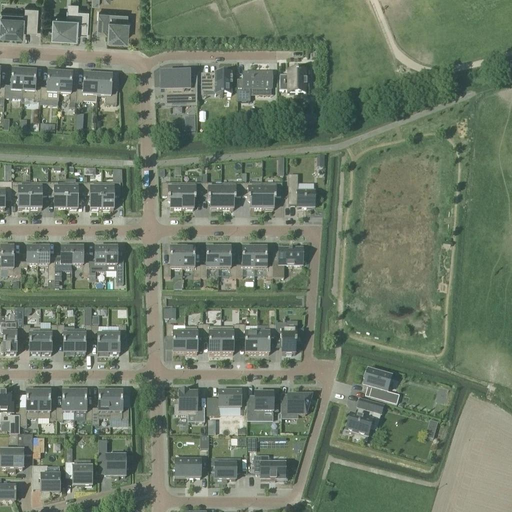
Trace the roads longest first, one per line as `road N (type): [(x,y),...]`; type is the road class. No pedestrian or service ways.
road 1 (residential): [(304,371),(314,231),(149,230)]
road 2 (residential): [(158,503),(292,503),(326,382),(304,371)]
road 3 (residential): [(149,230),(136,69)]
road 4 (residential): [(154,373),(0,373)]
road 5 (residential): [(304,371),(154,373)]
road 6 (residential): [(149,230),(0,230)]
road 7 (residential): [(154,373),(149,230)]
road 8 (residential): [(275,54),(166,54),(136,69)]
road 9 (residential): [(136,69),(122,56),(0,52)]
road 10 (residential): [(34,511),(158,486)]
